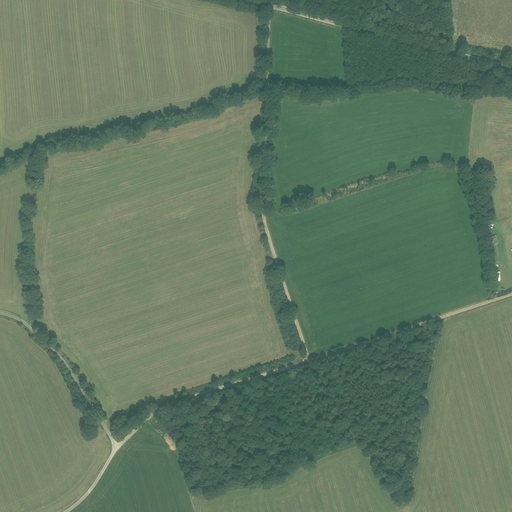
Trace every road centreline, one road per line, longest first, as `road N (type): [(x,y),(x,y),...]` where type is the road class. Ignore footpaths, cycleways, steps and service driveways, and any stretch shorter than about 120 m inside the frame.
road 1 (track): [(270,6),(262,214),(308,361)]
road 2 (unclassified): [(511,69),(244,0)]
road 3 (track): [(0,313),(28,326),(58,356),(117,448),(172,404)]
road 4 (track): [(308,361),(172,404)]
road 5 (track): [(442,316),(308,361)]
